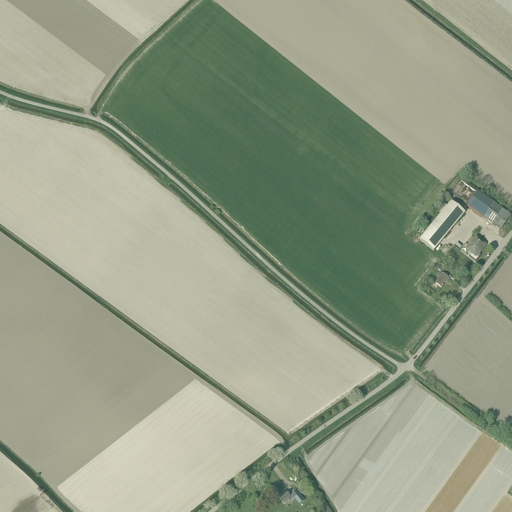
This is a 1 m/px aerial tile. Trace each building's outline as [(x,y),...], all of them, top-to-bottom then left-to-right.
[(466,205),(482,217),(481,218),(479,217),(479,218),(482,221),(484,218),(500,231),(511,216),(503,210),(477,191),(466,205)] [(433,252),(465,213),(451,202),(419,240),(433,252)] [(444,203),(438,211),(440,213),(447,205),(444,203)] [(476,235),(465,248),(475,257),(479,252),(480,253),(487,245),(476,235)] [(438,277),(439,278),(435,283),(441,288),(446,282),(447,283),(449,279),(442,273),(438,277)] [(286,492),(278,498),(283,504),(283,503),(284,505),(290,501),(290,500),(293,498),(299,505),(305,500),(305,499),(305,498),(303,499),(297,491),(291,495),(291,496),(290,497),(286,492)]
